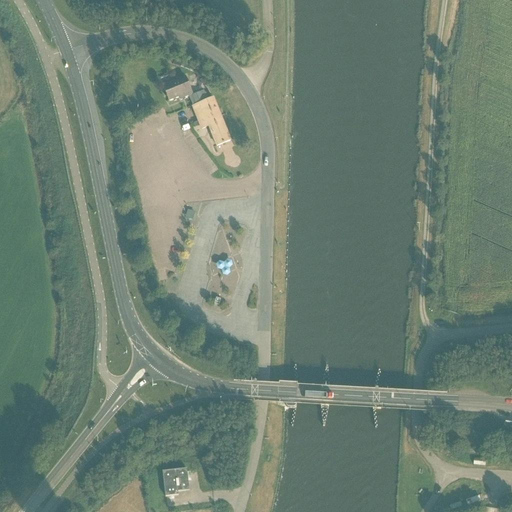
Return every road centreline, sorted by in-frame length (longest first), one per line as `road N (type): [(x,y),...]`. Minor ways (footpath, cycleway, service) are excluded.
road 1 (unclassified): [(238,511),(258,438),(263,353),(266,150),(246,87)]
road 2 (primary): [(511,405),(221,388),(155,359)]
road 3 (unclassified): [(125,390),(102,370),(101,314),(44,57)]
road 4 (primary): [(155,359),(128,320),(65,50)]
road 5 (track): [(423,322),(443,0)]
road 6 (unclassified): [(246,87),(202,47),(170,36),(133,32),(65,50)]
road 7 (tertiary): [(27,511),(125,390)]
road 8 (unclassified): [(449,469),(430,458),(416,430),(420,365),(436,340)]
